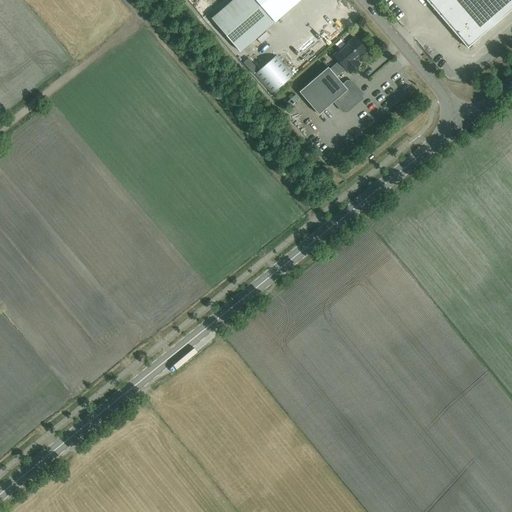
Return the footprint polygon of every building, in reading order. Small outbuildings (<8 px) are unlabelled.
[(232,0),(211,19),(240,52),(287,12),(300,0),(232,0)] [(511,0),(425,0),(467,48),(511,9),(511,0)] [(337,77),(338,75),(346,69),(350,73),(360,64),(356,60),(367,51),(355,37),(334,56),(339,61),(330,69),(337,77)] [(293,75),(276,55),(254,75),(271,94),(293,75)] [(337,77),(330,69),(328,67),(299,92),(319,115),(335,101),(343,110),(347,110),(361,98),(361,94),(352,83),(348,83),(344,86),(337,77)] [(287,106),(295,100),(292,96),(285,103),(287,106)]
